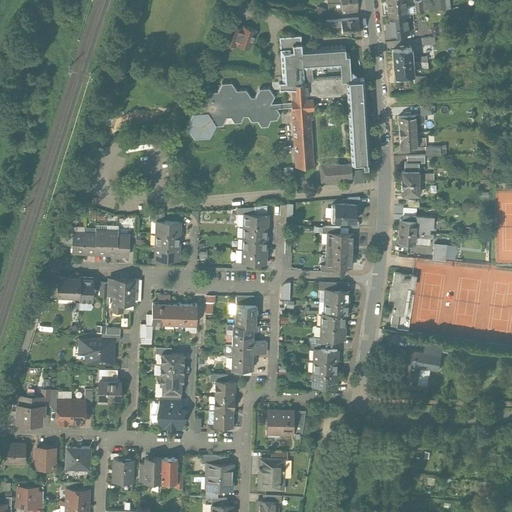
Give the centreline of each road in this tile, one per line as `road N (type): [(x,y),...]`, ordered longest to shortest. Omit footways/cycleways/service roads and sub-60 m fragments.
road 1 (track): [(152,0),(1,462)]
road 2 (residential): [(371,0),(389,220),(381,311)]
road 3 (residential): [(125,473),(125,450),(136,438),(149,302)]
road 4 (residential): [(511,450),(370,438)]
